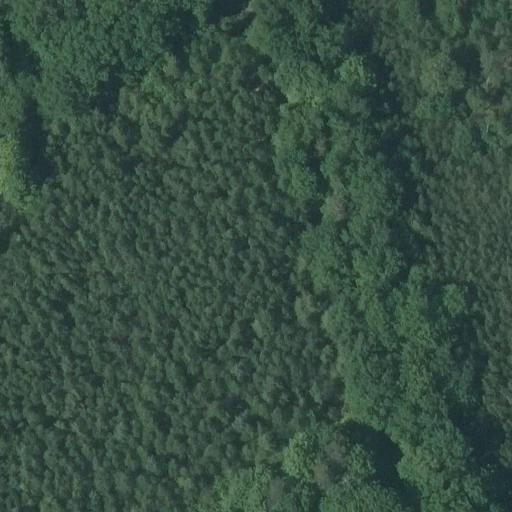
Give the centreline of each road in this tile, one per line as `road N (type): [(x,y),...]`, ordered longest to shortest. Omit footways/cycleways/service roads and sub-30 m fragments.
road 1 (track): [(258,0),(411,511)]
road 2 (track): [(0,111),(179,0)]
